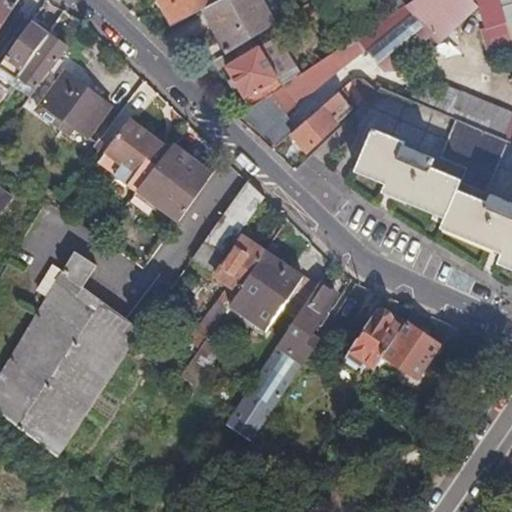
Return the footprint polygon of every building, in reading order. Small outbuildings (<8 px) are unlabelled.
[(0,0),(0,27),(18,0),(0,0)] [(161,0),(175,24),(210,6),(217,2),(215,0),(161,0)] [(221,0),(217,2),(210,6),(234,50),(278,24),(264,0),(221,0)] [(253,108),(239,117),(255,132),(261,138),(288,114),(297,106),(298,107),(347,65),(370,47),(381,62),(393,74),(429,37),(440,25),(463,0),(413,0),(408,4),(285,86),(253,108)] [(480,6),(474,0),(463,0),(440,25),(429,37),(438,46),(480,6)] [(489,57),(511,50),(511,31),(502,0),(477,0),(480,6),(486,27),(480,29),(489,57)] [(511,0),(502,0),(511,31),(511,0)] [(36,24),(31,21),(0,64),(0,101),(13,83),(20,74),(49,33),(53,26),(41,18),(36,24)] [(38,87),(67,46),(49,33),(20,74),(38,87)] [(280,78),(283,76),(290,71),(295,68),(291,60),(277,36),(227,67),(253,108),(285,86),(280,78)] [(20,74),(13,83),(31,95),(38,87),(20,74)] [(80,84),(66,74),(52,92),(49,89),(45,94),(48,96),(40,108),(70,132),(75,125),(89,135),(110,105),(81,83),(80,84)] [(353,81),(369,98),(378,91),(361,75),(354,79),(353,81)] [(418,84),(411,99),(456,118),(508,140),(511,141),(511,111),(444,83),(439,93),(418,84)] [(346,86),(297,129),(292,133),(309,151),(337,124),(329,115),(333,111),(342,119),(354,108),(344,95),(350,90),(346,86)] [(261,138),(273,149),(292,133),(297,129),(288,114),(261,138)] [(487,194),(508,140),(456,118),(441,158),(467,169),(462,179),(434,166),(437,159),(404,145),(405,141),(373,128),(358,164),(389,177),(386,184),(450,210),(446,220),(508,245),(503,257),(511,260),(511,202),(490,195),(487,202),(458,190),(461,184),(487,194)] [(99,161),(138,190),(147,178),(169,148),(131,120),(99,161)] [(147,178),(187,208),(209,178),(169,148),(147,178)] [(248,179),(194,257),(213,270),(238,233),(265,195),(248,179)] [(0,212),(12,196),(0,187),(0,212)] [(90,229),(80,246),(93,254),(104,238),(90,229)] [(217,273),(230,282),(240,289),(266,250),(243,235),(217,273)] [(270,329),(283,309),(283,308),(281,307),(302,275),(274,256),(278,250),(270,244),(266,250),(240,289),(237,293),(231,302),(270,329)] [(98,265),(77,251),(0,378),(0,410),(60,456),(135,341),(180,278),(165,268),(129,319),(85,286),(98,265)] [(60,270),(49,263),(42,274),(53,282),(60,270)] [(317,285),(302,275),(281,307),(283,308),(283,309),(296,318),(317,285)] [(230,282),(227,287),(237,293),(240,289),(230,282)] [(227,423),(253,440),(320,338),(311,332),(322,316),(326,319),(330,312),(326,309),(337,293),(320,282),(317,285),(296,318),(227,423)] [(237,293),(227,287),(191,340),(200,347),(207,336),(231,302),(237,293)] [(368,359),(377,365),(386,352),(404,325),(379,307),(344,360),(348,363),(352,358),(363,366),(368,359)] [(386,352),(418,375),(441,342),(408,319),(404,325),(386,352)] [(200,347),(181,375),(194,384),(221,345),(207,336),(200,347)] [(487,359),(475,353),(458,377),(469,385),(487,359)]
